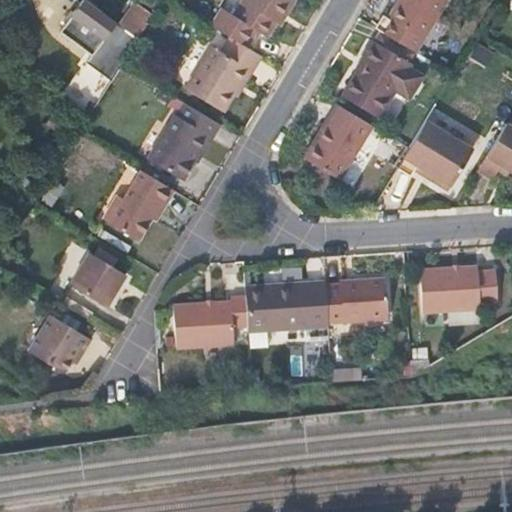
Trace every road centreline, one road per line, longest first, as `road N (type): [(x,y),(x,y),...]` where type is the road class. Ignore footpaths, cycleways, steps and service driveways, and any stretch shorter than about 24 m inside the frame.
road 1 (residential): [(328,241),(511,225)]
road 2 (residential): [(269,120),(178,256)]
road 3 (residential): [(98,395),(178,256)]
road 4 (residential): [(269,120),(256,158),(268,200),(291,224),(328,241)]
road 5 (residential): [(178,256),(328,241)]
road 6 (residential): [(342,0),(269,120)]
